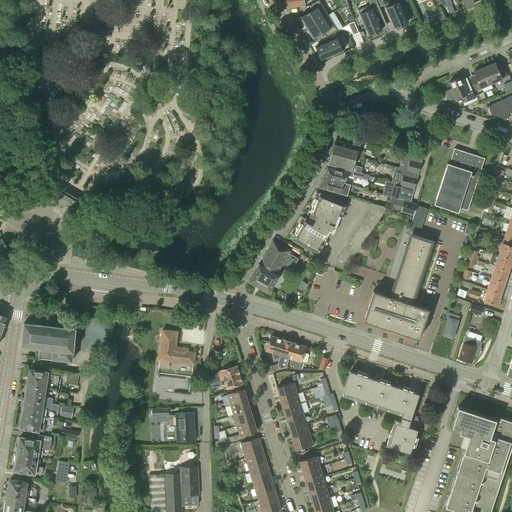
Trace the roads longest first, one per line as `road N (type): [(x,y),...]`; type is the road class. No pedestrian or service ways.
road 1 (tertiary): [(486,382),(243,304)]
road 2 (residential): [(297,511),(240,327),(243,304)]
road 3 (residential): [(327,113),(299,190),(224,299)]
road 4 (tertiary): [(224,299),(64,275)]
road 5 (residential): [(273,0),(325,94),(327,113)]
road 6 (residential): [(511,137),(420,105),(398,85)]
road 7 (tertiary): [(0,418),(17,296)]
road 8 (residential): [(398,85),(511,37)]
